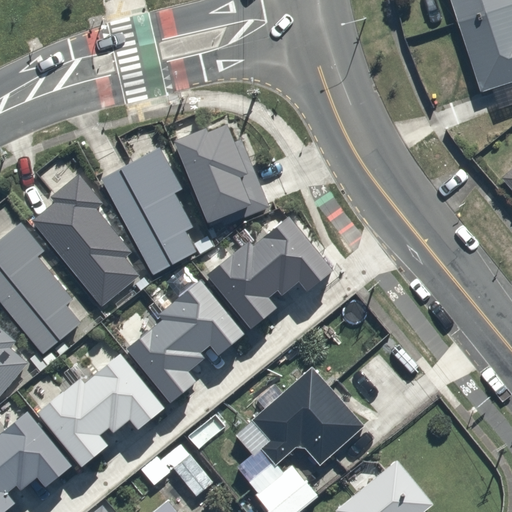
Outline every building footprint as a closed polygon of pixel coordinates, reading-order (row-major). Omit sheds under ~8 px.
[(452,0),(483,94),(511,84),(511,6),(510,0),(452,0)] [(212,122),(180,135),(214,216),(223,213),(228,224),(276,204),(248,136),(242,138),(233,118),(214,126),(212,122)] [(167,142),(107,174),(159,271),(203,248),(199,242),(192,227),(199,223),(181,190),(190,185),(167,142)] [(61,199),(38,218),(108,304),(146,273),(130,255),(138,249),(103,206),(109,201),(85,171),(57,194),(61,199)] [(255,234),(213,269),(257,323),(283,302),(275,292),(283,285),(288,290),(305,276),(314,286),(339,264),(295,211),(260,241),(255,234)] [(0,240),(5,246),(0,250),(0,289),(49,350),(87,319),(73,301),(79,296),(44,253),(51,247),(27,218),(0,240)] [(214,234),(199,242),(203,248),(205,252),(220,244),(214,234)] [(164,308),(169,314),(133,343),(176,397),(203,376),(194,366),(211,352),(207,347),(216,339),(225,349),(250,328),(206,274),(164,308)] [(0,395),(3,397),(34,360),(17,345),(22,338),(0,319),(0,395)] [(75,347),(69,340),(61,347),(66,354),(75,347)] [(86,372),(44,406),(88,461),(114,439),(106,429),(115,422),(119,427),(136,414),(144,424),(171,401),(126,348),(91,377),(86,372)] [(48,357),(53,364),(62,357),(57,350),(48,357)] [(48,357),(43,351),(36,357),(46,370),(53,364),(48,357)] [(299,438),(320,459),(365,416),(314,364),(249,427),(279,458),(299,438)] [(0,511),(2,511),(21,498),(13,488),(23,480),(26,485),(43,472),(51,481),(79,460),(34,406),(0,433),(0,511)] [(191,440),(170,459),(201,495),(223,477),(191,440)] [(274,511),(297,511),(325,489),(297,456),(256,490),(274,511)] [(340,507),(344,511),(425,511),(439,500),(399,456),(340,507)] [(188,511),(172,493),(150,511),(188,511)]
